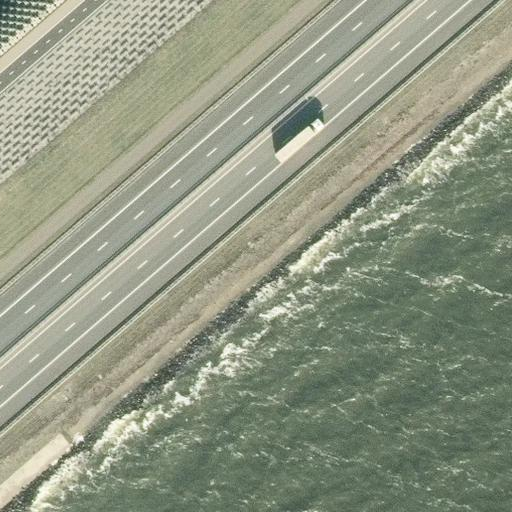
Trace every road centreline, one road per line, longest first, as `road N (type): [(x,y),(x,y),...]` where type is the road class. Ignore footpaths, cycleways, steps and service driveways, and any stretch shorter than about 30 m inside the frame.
road 1 (motorway): [(0,382),(442,0)]
road 2 (motorway): [(381,0),(0,329)]
